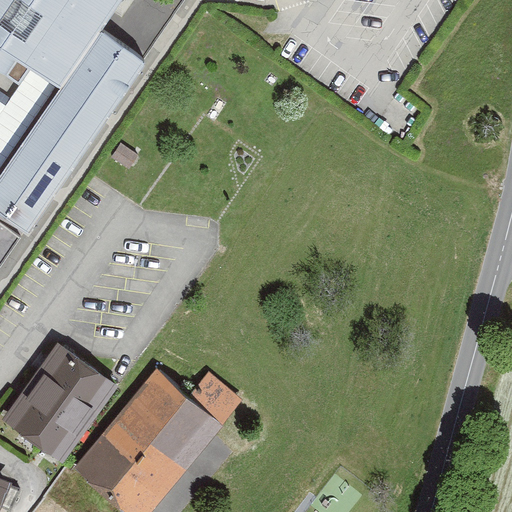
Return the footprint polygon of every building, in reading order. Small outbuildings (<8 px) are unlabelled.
[(0,0),(0,66),(22,82),(33,65),(61,83),(0,172),(0,203),(29,223),(144,54),(104,27),(115,11),(125,18),(137,0),(0,0)] [(0,268),(21,238),(0,223),(0,268)] [(106,381),(58,348),(12,415),(59,448),(106,381)] [(189,400),(158,375),(83,464),(140,511),(215,423),(189,400)] [(237,397),(210,375),(189,400),(215,423),(237,397)] [(0,508),(11,485),(0,480),(0,508)]
